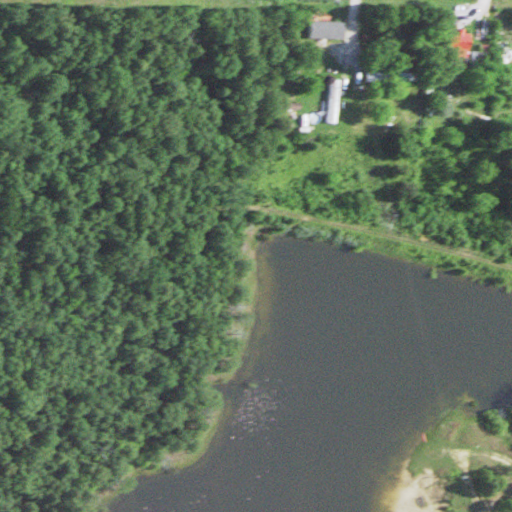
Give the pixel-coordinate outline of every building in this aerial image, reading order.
[(348,20),(313,19),(312,36),(348,37),(348,20)] [(471,55),(472,29),(458,28),(457,36),(452,36),(451,54),(471,55)] [(475,50),(475,67),(492,67),(493,50),(475,50)] [(370,80),(382,80),(382,71),(370,71),(370,80)] [(419,72),(386,72),(386,80),(419,80),(419,72)]
